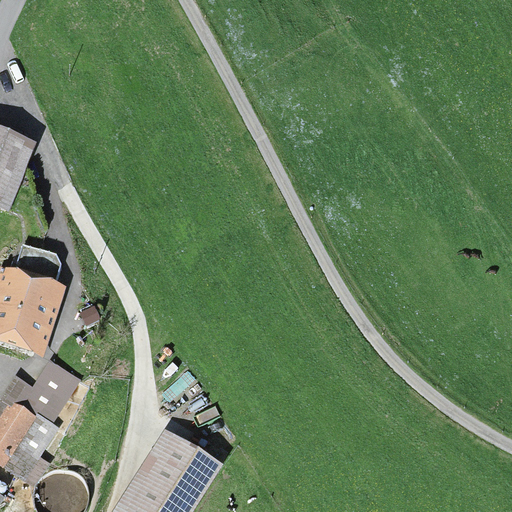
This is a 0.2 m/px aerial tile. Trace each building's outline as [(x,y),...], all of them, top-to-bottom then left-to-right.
[(31,154),(0,140),(0,205),(7,209),(31,154)] [(23,249),(14,277),(1,273),(0,276),(0,296),(8,299),(0,322),(0,336),(36,347),(60,269),(64,256),(55,253),(53,258),(23,249)] [(18,447),(37,460),(57,429),(52,425),(80,381),(52,363),(35,389),(21,380),(9,400),(13,403),(10,407),(34,422),(18,447)] [(10,407),(13,403),(9,400),(0,413),(0,462),(34,485),(47,466),(37,460),(18,447),(34,422),(10,407)] [(195,511),(219,474),(177,447),(136,511),(195,511)]
